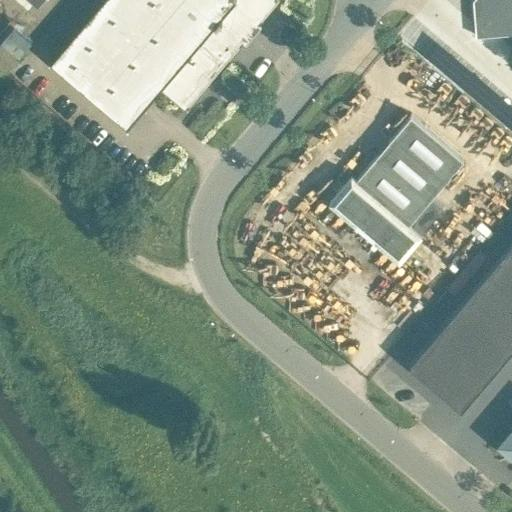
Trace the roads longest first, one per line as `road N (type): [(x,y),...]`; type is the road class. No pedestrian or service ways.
road 1 (unclassified): [(486,511),(220,281),(205,257),(213,204),(227,177),(389,0)]
road 2 (unknown): [(68,0),(38,38),(53,77),(124,119),(174,124),(227,177)]
road 3 (track): [(220,281),(183,286),(107,242),(0,146)]
